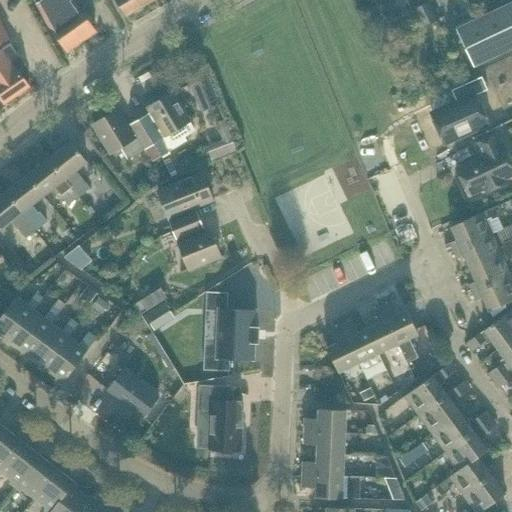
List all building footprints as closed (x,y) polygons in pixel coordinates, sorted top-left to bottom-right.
[(0,0),(0,43),(8,39),(0,23),(0,0)] [(66,52),(81,42),(52,0),(34,0),(50,28),(66,52)] [(52,0),(81,42),(96,32),(79,7),(73,0),(52,0)] [(116,0),(126,16),(154,0),(116,0)] [(375,0),(387,22),(410,10),(404,0),(375,0)] [(423,25),(436,18),(427,0),(413,7),(423,25)] [(511,1),(455,29),(473,67),(511,48),(511,1)] [(29,87),(17,70),(24,65),(9,44),(0,50),(0,97),(4,104),(29,87)] [(459,64),(453,66),(456,73),(462,71),(459,64)] [(431,114),(443,140),(487,120),(476,96),(488,91),(481,76),(449,90),(455,104),(431,114)] [(206,79),(191,85),(202,113),(218,106),(206,79)] [(160,156),(173,149),(186,141),(178,129),(189,122),(171,93),(148,108),(151,113),(139,120),(153,144),(152,144),(160,156)] [(139,120),(127,128),(117,110),(93,125),(111,154),(121,147),(128,159),(141,151),(152,144),(153,144),(139,120)] [(503,180),(511,175),(511,164),(504,146),(502,147),(496,134),(474,145),(480,158),(455,169),(468,196),(473,194),(474,198),(505,183),(503,180)] [(195,141),(198,155),(222,149),(219,136),(195,141)] [(231,138),(222,141),(228,156),(237,152),(231,138)] [(50,158),(79,196),(89,188),(82,179),(81,179),(75,171),(87,162),(71,142),(50,158)] [(67,205),(79,196),(50,158),(28,175),(43,196),(55,187),(61,195),(60,196),(67,205)] [(32,205),(43,196),(28,175),(6,193),(35,231),(47,221),(40,212),(38,213),(32,205)] [(173,231),(199,221),(194,208),(212,201),(202,175),(157,193),(162,204),(173,231)] [(33,232),(35,231),(6,193),(0,196),(0,229),(0,230),(13,220),(19,228),(17,229),(25,238),(33,232)] [(453,251),(492,234),(485,220),(491,217),(492,220),(503,215),(498,205),(450,227),(456,240),(450,243),(453,251)] [(188,270),(220,257),(210,232),(204,234),(199,221),(173,231),(188,270)] [(511,249),(511,239),(502,243),(503,246),(498,248),(492,234),(453,251),(457,259),(463,257),(469,269),(511,249)] [(80,247),(65,259),(81,270),(91,262),(80,247)] [(472,293),(510,276),(504,261),(509,259),(510,261),(511,260),(511,249),(469,269),(475,282),(468,285),(472,293)] [(511,279),(510,276),(472,293),(476,301),(482,298),(488,311),(511,300),(511,279)] [(87,288),(79,298),(88,304),(95,294),(87,288)] [(138,302),(145,312),(167,298),(160,288),(138,302)] [(0,305),(7,310),(16,297),(10,292),(0,305)] [(8,346),(10,343),(34,311),(43,299),(35,293),(27,305),(16,297),(7,310),(0,318),(0,336),(4,339),(2,342),(8,346)] [(205,339),(204,369),(228,370),(229,358),(253,359),(253,343),(257,343),(258,328),(254,327),(255,311),(226,310),(226,294),(207,293),(207,310),(219,311),(217,339),(205,339)] [(99,296),(91,307),(101,315),(109,304),(99,296)] [(417,330),(405,306),(396,310),(390,298),(378,304),(397,340),(395,341),(406,363),(418,358),(407,336),(417,330)] [(165,303),(145,316),(154,330),(174,317),(165,303)] [(378,350),(395,341),(397,340),(378,304),(367,310),(374,322),(366,326),(378,350)] [(34,311),(10,343),(22,352),(20,355),(26,359),(28,356),(52,324),(60,312),(53,306),(44,318),(34,311)] [(497,350),(511,338),(511,310),(465,344),(471,351),(489,338),(497,350)] [(378,350),(366,326),(357,330),(351,318),(340,324),(359,360),(363,369),(361,370),(366,380),(368,379),(384,371),(386,371),(377,351),(378,350)] [(43,372),(45,369),(70,335),(78,325),(70,319),(62,331),(52,324),(28,356),(39,365),(37,368),(43,372)] [(326,347),(339,371),(359,360),(340,324),(329,330),(335,342),(326,347)] [(61,385),(62,385),(96,338),(88,332),(80,343),(70,335),(45,369),(57,378),(55,381),(61,385)] [(493,381),(511,366),(511,338),(497,350),(505,361),(488,374),(493,381)] [(410,368),(418,377),(427,370),(420,360),(410,368)] [(441,382),(456,372),(459,370),(453,362),(407,395),(420,414),(449,393),(441,382)] [(511,366),(493,381),(498,388),(511,377),(511,366)] [(122,370),(106,390),(142,418),(158,398),(122,370)] [(379,397),(389,391),(382,378),(372,384),(379,397)] [(454,401),(469,390),(472,388),(466,381),(449,393),(420,414),(433,432),(462,412),(454,401)] [(200,387),(199,411),(210,411),(208,449),(215,450),(215,453),(233,454),(233,451),(240,451),(243,402),(231,401),(231,388),(200,387)] [(287,405),(302,404),(300,387),(285,388),(287,405)] [(369,388),(359,393),(364,401),(373,396),(369,388)] [(346,431),(347,411),(347,408),(319,408),(319,418),(305,417),(305,430),(346,431)] [(446,451),(493,418),(488,411),(470,423),(462,412),(433,432),(446,451)] [(480,438),(496,426),(498,425),(493,418),(446,451),(459,469),(479,456),(488,450),(480,438)] [(0,470),(30,431),(22,425),(14,435),(4,428),(0,433),(0,470)] [(366,434),(377,434),(374,426),(366,426),(366,434)] [(345,453),(346,431),(305,430),(304,443),(318,443),(317,453),(345,453)] [(15,487),(39,455),(29,447),(37,436),(30,431),(0,470),(0,472),(11,481),(9,483),(15,487)] [(410,451),(399,459),(404,467),(416,459),(410,451)] [(34,498),(64,458),(57,452),(49,462),(39,455),(15,487),(20,492),(22,489),(34,498)] [(343,475),(345,453),(317,453),(317,462),(303,461),(303,469),(302,474),(343,475)] [(463,494),(497,470),(492,463),(486,467),(479,456),(459,469),(434,487),(439,495),(451,487),(449,485),(454,482),(463,494)] [(375,478),(383,478),(395,478),(386,457),(375,457),(375,478)] [(52,511),(73,483),(74,482),(64,474),(72,463),(64,458),(34,498),(46,507),(44,510),(46,511),(52,511)] [(295,460),(294,469),(303,469),(303,461),(295,460)] [(478,511),(505,493),(497,481),(502,477),(497,470),(463,494),(472,507),(467,510),(466,508),(460,511),(478,511)] [(343,475),(302,474),(302,486),(315,487),(315,497),(342,497),(342,498),(359,499),(360,476),(343,475)] [(383,478),(391,500),(404,501),(395,478),(383,478)] [(77,511),(88,498),(77,489),(78,487),(73,483),(52,511),(77,511)] [(104,511),(106,511),(94,502),(96,500),(90,496),(88,498),(77,511),(104,511)] [(425,496),(416,503),(422,511),(431,504),(425,496)] [(428,511),(448,511),(445,503),(427,510),(428,511)]
